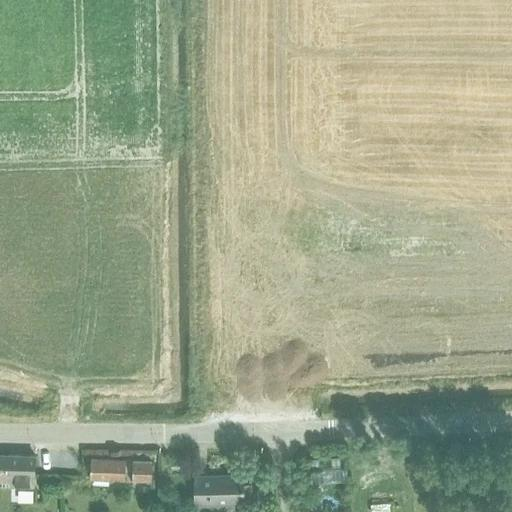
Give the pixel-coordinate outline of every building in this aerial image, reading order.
[(0,485),(35,487),(35,455),(0,454),(0,485)] [(119,486),(120,481),(125,481),(126,460),(91,459),(91,479),(93,479),(93,485),(119,486)] [(153,462),(133,461),(133,480),(153,481),(153,462)] [(195,477),(195,503),(245,502),(244,476),(195,477)] [(389,501),(371,502),(371,511),(387,511),(390,511),(389,501)]
